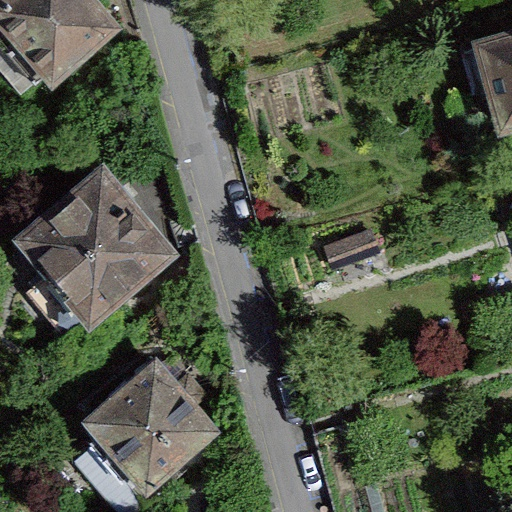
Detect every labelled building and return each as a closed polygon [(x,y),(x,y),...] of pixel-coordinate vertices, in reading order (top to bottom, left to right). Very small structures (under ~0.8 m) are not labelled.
[(118,0),(1,0),(0,1),(0,9),(60,78),(131,15),(118,0)] [(511,26),(486,34),(511,120),(511,26)] [(108,159),(27,232),(106,319),(186,246),(108,159)] [(330,236),(344,267),(386,244),(372,221),(330,236)] [(161,354),(98,416),(169,488),(232,426),(161,354)]
